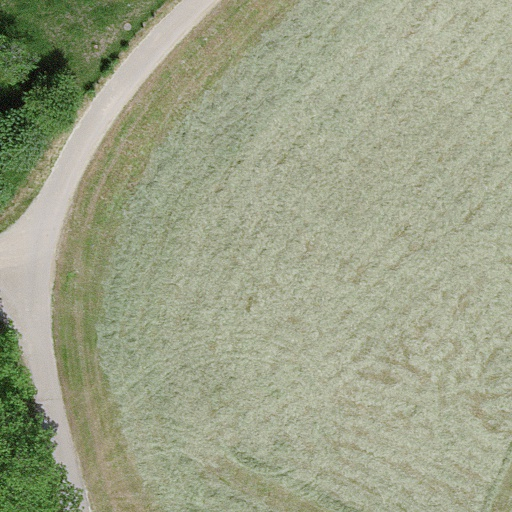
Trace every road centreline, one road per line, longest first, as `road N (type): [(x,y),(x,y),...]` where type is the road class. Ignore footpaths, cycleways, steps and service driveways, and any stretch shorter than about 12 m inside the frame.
road 1 (unclassified): [(200,0),(95,123),(40,233),(23,290)]
road 2 (unclassified): [(23,290),(81,511)]
